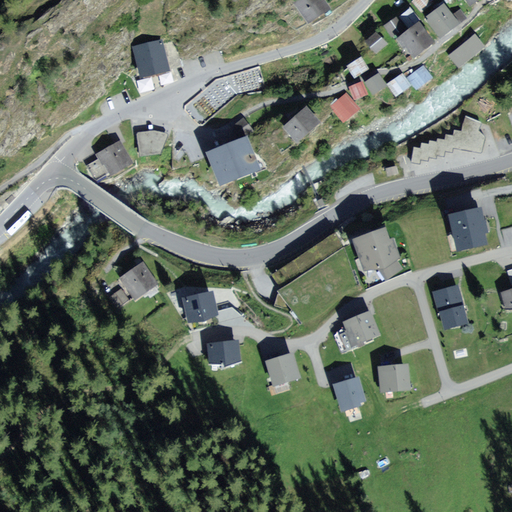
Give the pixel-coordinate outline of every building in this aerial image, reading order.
[(295,0),(294,0),(308,23),(331,9),(326,0),(295,0)] [(413,0),(412,1),(423,11),(433,0),(413,0)] [(468,18),(461,8),(454,13),(446,2),(426,16),(441,37),(468,18)] [(413,59),(436,40),(410,6),(387,24),(413,59)] [(377,30),(366,40),(377,53),(389,42),(377,30)] [(449,54),(460,68),(487,46),(476,33),(449,54)] [(163,38),(132,46),(140,79),(172,71),(163,38)] [(355,76),(370,67),(362,55),(348,64),(355,76)] [(416,89),(434,80),(427,64),(409,73),(416,89)] [(380,71),(365,80),(374,94),(388,85),(380,71)] [(389,81),(396,95),(413,86),(406,72),(389,81)] [(364,79),(350,85),(356,99),(370,93),(364,79)] [(343,122),(362,110),(349,91),(331,103),(343,122)] [(297,141),(322,121),(308,104),(284,124),(297,141)] [(455,146),(462,145),(469,147),(471,143),(483,147),(485,141),(482,123),(482,121),(467,116),(463,129),(456,130),(454,135),(423,141),(430,143),(416,146),(413,156),(414,162),(427,160),(422,158),(453,153),(455,146)] [(244,118),(234,126),(239,131),(248,123),(244,118)] [(165,130),(139,131),(139,154),(166,154),(165,130)] [(249,135),(207,150),(219,185),(262,170),(249,135)] [(99,159),(88,164),(97,182),(134,163),(122,139),(96,153),(99,159)] [(485,207),(451,211),(456,250),(490,245),(485,207)] [(384,278),(404,272),(391,226),(354,236),(364,272),(381,267),(384,278)] [(511,226),(503,229),(507,245),(511,243),(511,226)] [(145,261),(120,275),(133,299),(159,285),(145,261)] [(444,330),(470,323),(460,283),(434,290),(444,330)] [(110,296),(119,308),(130,300),(122,288),(110,296)] [(511,288),(502,291),(508,309),(511,308),(511,288)] [(213,289),(182,298),(190,324),(221,315),(213,289)] [(345,350),(382,335),(372,310),(343,321),(347,332),(339,335),(345,350)] [(241,339),(209,341),(209,364),(242,363),(241,339)] [(266,360),(274,386),(303,378),(295,351),(266,360)] [(409,362),(379,366),(382,392),(413,389),(409,362)] [(360,375),(334,383),(342,410),(368,403),(360,375)]
